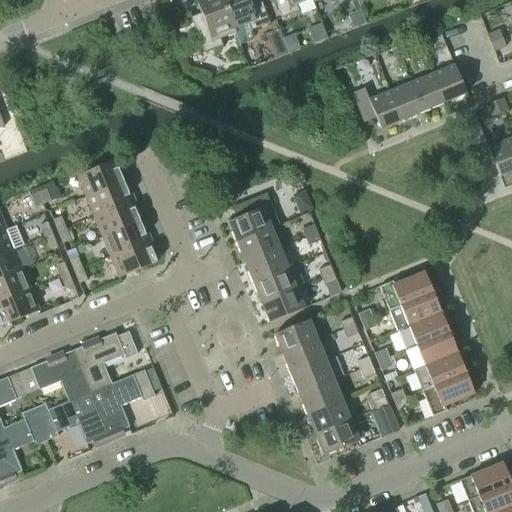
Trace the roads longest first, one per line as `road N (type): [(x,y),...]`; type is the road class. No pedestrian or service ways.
road 1 (residential): [(511,430),(312,508)]
road 2 (residential): [(161,295),(193,282),(138,151)]
road 3 (residential): [(200,459),(168,448),(36,501)]
road 4 (residential): [(200,459),(212,414),(161,295)]
road 5 (residential): [(161,295),(0,360)]
road 6 (residential): [(312,508),(200,459)]
